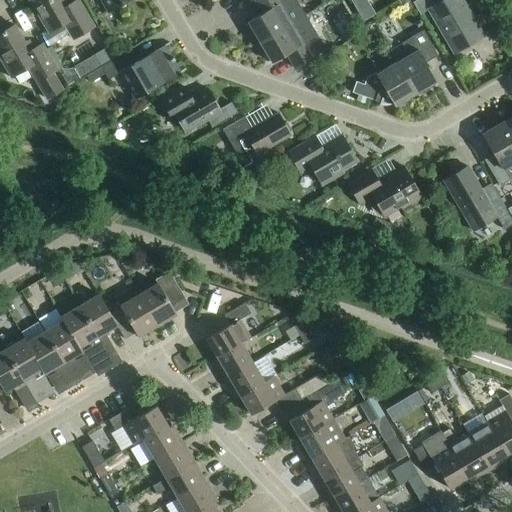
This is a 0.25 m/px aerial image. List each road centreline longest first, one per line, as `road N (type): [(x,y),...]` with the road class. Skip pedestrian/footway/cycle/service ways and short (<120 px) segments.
road 1 (residential): [(511,82),(416,137),(207,64),(164,0)]
road 2 (residential): [(151,359),(297,511)]
road 3 (residential): [(0,448),(151,359)]
